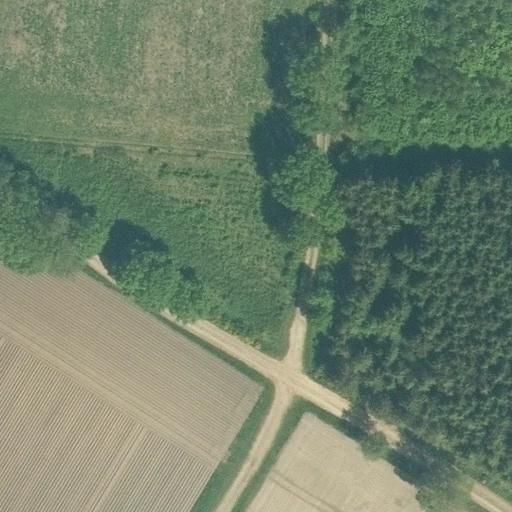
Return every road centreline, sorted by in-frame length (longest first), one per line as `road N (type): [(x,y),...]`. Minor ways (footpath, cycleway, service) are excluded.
road 1 (track): [(292,382),(331,0)]
road 2 (track): [(292,382),(0,197)]
road 3 (track): [(503,511),(292,382)]
road 4 (track): [(214,511),(292,382)]
